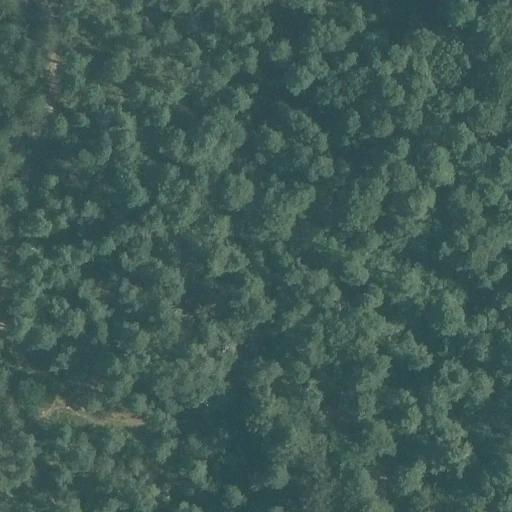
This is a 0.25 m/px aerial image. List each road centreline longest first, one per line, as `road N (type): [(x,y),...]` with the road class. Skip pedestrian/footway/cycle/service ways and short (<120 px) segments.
road 1 (track): [(300,511),(258,431),(127,426),(76,412),(0,336)]
road 2 (track): [(0,266),(52,85),(57,49),(38,0)]
